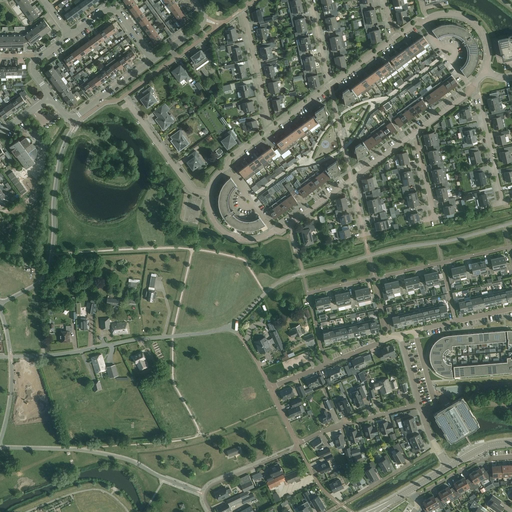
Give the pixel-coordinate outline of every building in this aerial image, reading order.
[(31,0),(21,8),(24,13),(32,7),(30,4),(34,0),(31,0)] [(76,4),(77,6),(74,8),(79,14),(84,11),(76,0),(74,2),(75,4),(76,4)] [(79,0),(76,0),(84,11),(89,7),(84,1),(81,3),(80,1),(79,0)] [(133,0),(126,5),(130,9),(136,4),(133,0)] [(372,0),(361,0),(363,3),(360,4),(361,8),(367,7),(366,3),(373,1),(372,0)] [(322,5),(324,11),(330,10),(331,13),(337,12),(336,8),(335,2),(332,3),(322,5)] [(175,3),(169,7),(172,12),(178,7),(175,3)] [(136,4),(130,9),(133,13),(139,9),(136,4)] [(32,7),(24,13),(28,17),(38,9),(40,8),(39,5),(37,7),(37,8),(34,10),(32,7)] [(302,5),(292,7),(293,13),(290,14),(291,17),(297,16),(296,13),(303,11),(302,5)] [(69,6),(67,7),(74,18),(79,14),(74,8),(72,10),(70,8),(69,6)] [(408,6),(402,8),(402,11),(396,13),(398,23),(402,21),(402,20),(403,20),(403,19),(407,17),(406,10),(408,10),(408,6)] [(66,11),(68,13),(65,15),(69,22),(74,18),(67,7),(64,9),(66,11)] [(182,11),(178,7),(172,12),(175,16),(182,11)] [(367,7),(361,8),(362,12),(364,12),(366,18),(376,16),(374,9),(368,11),(367,7)] [(38,9),(28,17),(31,22),(39,16),(37,13),(39,11),(38,9)] [(139,9),(133,13),(136,18),(142,13),(139,9)] [(263,20),(260,9),(256,10),(256,11),(256,12),(252,13),(254,22),(263,20)] [(182,11),(175,16),(178,20),(185,16),(184,14),(185,13),(183,11),(182,11)] [(337,12),(331,13),(332,17),(325,19),(327,25),(337,22),(335,16),(338,16),(337,12)] [(146,17),(142,13),(136,18),(139,22),(146,17)] [(185,16),(178,20),(176,22),(180,26),(182,25),(188,20),(185,16)] [(298,19),(297,16),(291,17),(292,21),(295,20),(296,26),(306,24),(305,18),(298,19)] [(366,18),(363,18),(365,29),(371,27),(370,23),(377,22),(376,16),(366,18)] [(146,17),(139,22),(142,26),(149,22),(146,17)] [(0,47),(24,47),(24,46),(24,43),(26,43),(28,42),(30,41),(31,43),(32,44),(51,29),(45,21),(25,35),(26,36),(24,37),(24,36),(0,36),(0,47)] [(149,22),(142,26),(146,31),(152,26),(149,22)] [(327,25),(328,31),(335,29),(336,33),(342,32),(341,31),(341,28),(339,22),(337,22),(327,25)] [(260,24),(261,28),(257,29),(258,35),(257,36),(258,41),(262,40),(263,40),(263,39),(267,38),(266,34),(267,34),(266,29),(269,28),(268,23),(260,24)] [(113,24),(108,27),(113,33),(115,36),(117,34),(115,32),(117,30),(113,24)] [(306,24),(296,26),(297,32),(294,33),(295,36),(301,35),(301,32),(307,30),(306,24)] [(435,28),(432,30),(438,39),(441,37),(440,36),(444,34),(447,34),(451,34),(455,34),(458,36),(461,38),(464,40),(466,43),(466,44),(466,43),(468,47),(469,50),(469,54),(469,57),(467,61),(466,64),(464,67),(462,66),(460,68),(466,77),(469,75),(468,73),(469,72),(469,73),(469,72),(470,71),(472,72),(474,69),(476,66),(475,66),(474,65),(475,63),(477,63),(478,59),(478,56),(477,55),(477,53),(478,52),(478,49),(477,45),(476,45),(475,43),(476,42),(475,39),(474,37),(473,37),(472,35),(471,34),(468,31),(467,32),(465,31),(465,29),(462,27),(459,26),(458,27),(456,27),(456,25),(452,24),(448,24),(448,26),(446,26),(445,24),(441,25),(438,26),(438,28),(437,29),(437,28),(437,29),(436,29),(435,28)] [(153,25),(152,26),(146,31),(149,35),(155,31),(157,29),(153,25)] [(113,33),(108,27),(104,30),(108,37),(113,33)] [(371,27),(365,29),(366,33),(369,32),(372,43),(375,40),(377,40),(377,39),(380,36),(379,30),(372,31),(371,27)] [(228,38),(228,41),(227,41),(228,45),(235,43),(234,40),(237,39),(236,35),(237,35),(235,28),(233,29),(232,28),(228,29),(229,34),(226,34),(227,38),(228,38)] [(108,37),(104,30),(99,34),(104,40),(106,42),(110,39),(108,37)] [(158,35),(155,31),(149,35),(152,40),(158,35)] [(342,32),(336,33),(336,37),(330,38),(331,44),(344,41),(342,35),(342,32)] [(104,40),(99,34),(95,37),(100,43),(104,40)] [(158,35),(152,40),(155,44),(162,39),(158,35)] [(301,35),(295,36),(297,46),(300,45),(310,43),(309,37),(302,38),(301,35)] [(508,38),(498,40),(502,56),(503,56),(504,59),(508,58),(511,57),(511,35),(508,36),(508,38)] [(423,36),(418,39),(425,49),(430,45),(430,46),(430,45),(423,36)] [(100,43),(95,37),(90,40),(98,50),(100,48),(97,45),(100,43)] [(418,39),(414,43),(421,52),(425,49),(418,39)] [(98,50),(90,40),(86,43),(91,50),(93,48),(95,51),(98,50)] [(344,41),(331,44),(332,50),(339,49),(340,53),(346,51),(345,47),(344,41)] [(261,54),(272,52),(271,48),(275,47),(276,46),(275,42),(267,43),(267,46),(260,48),(261,51),(260,51),(261,54)] [(91,50),(86,43),(82,46),(86,53),(91,50)] [(310,43),(300,45),(302,51),(299,52),(300,55),(306,54),(305,51),(312,49),(310,43)] [(414,43),(409,46),(416,56),(421,52),(414,43)] [(229,54),(233,53),(234,61),(242,59),(239,47),(235,49),(234,45),(227,46),(229,54)] [(82,46),(77,50),(82,56),(85,54),(86,56),(88,55),(86,53),(82,46)] [(409,46),(405,50),(411,59),(416,56),(409,46)] [(137,57),(134,53),(136,52),(132,47),(131,47),(125,51),(132,60),(137,57)] [(212,59),(210,48),(203,53),(201,50),(191,58),(193,61),(190,63),(195,69),(200,66),(199,64),(207,58),(209,61),(212,59)] [(77,50),(73,53),(78,59),(82,56),(77,50)] [(405,50),(400,53),(407,62),(411,59),(405,50)] [(132,60),(125,51),(121,54),(128,64),(132,60)] [(346,51),(340,53),(341,56),(334,58),(337,69),(340,66),(342,65),(346,62),(344,56),(347,55),(346,51)] [(272,55),(272,52),(261,54),(261,57),(262,57),(263,60),(270,58),(271,61),(277,59),(277,56),(276,57),(275,55),(272,55)] [(73,53),(69,56),(73,62),(78,59),(73,53)] [(400,53),(395,56),(402,66),(407,62),(400,53)] [(121,54),(117,57),(119,60),(124,67),(128,64),(121,54)] [(306,54),(300,55),(300,59),(303,58),(305,64),(315,62),(313,56),(306,57),(306,54)] [(73,62),(69,56),(64,59),(67,63),(65,65),(68,70),(71,69),(70,68),(75,65),(73,62)] [(395,56),(391,60),(394,64),(393,65),(397,70),(402,66),(395,56)] [(117,57),(112,61),(119,70),(124,67),(119,60),(117,57)] [(119,70),(112,61),(108,64),(110,67),(115,73),(119,70)] [(274,65),(273,65),(264,67),(265,71),(266,71),(266,73),(267,77),(275,75),(273,67),(277,66),(276,61),(273,62),(274,65)] [(388,61),(384,65),(391,75),(397,70),(393,65),(391,66),(388,61)] [(315,62),(305,64),(306,70),(303,71),(304,74),(310,73),(309,70),(316,68),(315,62)] [(246,76),(243,65),(235,67),(237,75),(236,76),(237,79),(241,79),(241,78),(246,76)] [(384,65),(379,68),(386,78),(391,75),(384,65)] [(193,76),(186,66),(182,68),(180,66),(172,71),(176,77),(176,78),(178,82),(179,81),(184,78),(186,81),(193,76)] [(22,67),(17,67),(17,75),(22,75),(22,78),(26,78),(26,69),(22,69),(22,67)] [(49,77),(56,72),(61,69),(59,67),(55,70),(53,67),(45,72),(49,77)] [(115,73),(110,67),(106,70),(110,76),(115,73)] [(379,68),(375,71),(374,72),(381,81),(386,78),(379,68)] [(110,76),(106,70),(101,73),(106,80),(110,76)] [(106,80),(101,73),(100,71),(96,75),(97,76),(102,83),(106,80)] [(56,72),(49,77),(53,82),(64,74),(63,72),(58,75),(56,72)] [(374,72),(370,75),(375,82),(377,85),(381,81),(374,72)] [(315,84),(319,81),(317,75),(311,76),(310,73),(304,74),(305,78),(304,78),(305,80),(308,80),(310,87),(310,88),(314,85),(315,85),(315,84)] [(65,75),(64,74),(53,82),(56,87),(63,82),(61,79),(65,75)] [(370,75),(365,78),(370,85),(375,82),(370,75)] [(458,84),(453,77),(452,75),(448,77),(448,78),(447,79),(447,78),(453,87),(458,84)] [(97,76),(93,80),(97,86),(102,83),(97,76)] [(85,91),(87,90),(88,93),(93,89),(88,83),(86,79),(85,78),(83,80),(85,82),(80,85),(85,91)] [(97,86),(93,80),(91,78),(88,80),(87,78),(86,79),(88,83),(93,89),(97,86)] [(272,79),(273,82),(268,83),(269,88),(270,87),(270,89),(271,94),(279,92),(279,91),(280,89),(279,88),(277,81),(280,81),(279,78),(272,79)] [(365,78),(361,81),(361,82),(368,91),(372,88),(370,85),(365,78)] [(401,78),(396,82),(399,86),(404,83),(401,78)] [(442,82),(449,90),(453,87),(447,78),(444,81),(443,82),(442,82)] [(66,85),(63,82),(56,87),(60,92),(71,83),(70,81),(66,85)] [(442,81),(437,84),(444,94),(449,90),(442,82),(442,81)] [(361,82),(356,85),(362,93),(363,95),(368,91),(361,82)] [(71,83),(60,92),(63,97),(70,91),(68,88),(73,85),(71,83)] [(437,84),(432,88),(439,97),(444,94),(437,84)] [(250,95),(249,89),(248,90),(247,85),(238,86),(239,92),(241,92),(242,97),(250,95)] [(356,85),(351,88),(357,96),(362,93),(356,85)] [(143,93),(146,96),(141,99),(143,102),(144,102),(145,103),(144,104),(147,108),(151,105),(151,106),(153,104),(152,103),(156,101),(151,94),(154,91),(151,87),(143,93)] [(350,91),(348,88),(343,92),(342,92),(343,96),(342,96),(344,99),(345,105),(347,103),(349,102),(355,98),(354,97),(356,95),(357,96),(351,88),(351,89),(350,90),(351,90),(350,91)] [(432,88),(428,91),(435,101),(439,97),(432,88)] [(70,91),(63,97),(67,101),(78,93),(77,91),(73,94),(70,91)] [(428,91),(421,96),(426,101),(427,100),(430,104),(435,101),(428,91)] [(21,96),(19,97),(17,95),(15,97),(21,106),(26,103),(25,101),(27,99),(22,92),(19,93),(21,96)] [(501,102),(500,96),(498,97),(497,92),(489,94),(490,94),(491,98),(487,99),(488,105),(498,103),(501,102)] [(80,95),(78,93),(67,101),(70,106),(78,101),(75,98),(80,95)] [(283,100),(282,98),(284,98),(284,95),(277,97),(277,99),(272,101),(275,113),(279,110),(279,109),(282,108),(284,108),(284,107),(284,104),(283,103),(281,103),(281,101),(282,101),(283,100)] [(21,106),(15,97),(15,96),(10,100),(17,109),(21,106)] [(421,96),(415,100),(422,110),(427,106),(424,102),(426,101),(421,96)] [(17,109),(10,100),(6,103),(8,105),(13,112),(17,109)] [(415,100),(411,103),(418,113),(422,110),(415,100)] [(252,112),(254,111),(252,104),(251,105),(251,102),(242,104),(238,105),(239,110),(243,109),(244,112),(247,111),(247,114),(251,113),(251,112),(252,112)] [(392,107),(388,102),(383,106),(386,111),(392,107)] [(411,103),(406,107),(413,116),(418,113),(411,103)] [(498,103),(488,105),(490,111),(500,109),(498,103)] [(173,122),(166,112),(169,109),(165,104),(154,112),(158,118),(157,119),(159,122),(158,123),(162,127),(165,127),(166,128),(173,122)] [(13,112),(8,105),(3,109),(8,115),(13,112)] [(314,116),(319,124),(320,124),(319,123),(321,121),(321,122),(327,118),(327,115),(328,114),(326,112),(324,105),(324,106),(315,113),(317,116),(316,116),(315,115),(314,116)] [(462,110),(462,111),(460,113),(460,112),(457,114),(460,118),(458,119),(459,123),(467,121),(466,117),(471,116),(469,111),(470,110),(469,106),(470,106),(469,106),(465,109),(462,110)] [(406,107),(401,110),(408,120),(413,116),(406,107)] [(8,115),(3,109),(0,111),(0,115),(1,115),(4,119),(8,115)] [(408,120),(401,110),(397,114),(404,123),(408,120)] [(496,115),(497,118),(492,119),(494,129),(503,127),(501,118),(504,118),(503,113),(496,115)] [(404,123),(397,114),(393,118),(394,120),(399,127),(404,123)] [(314,116),(309,119),(314,126),(319,123),(319,124),(314,116)] [(246,132),(249,130),(249,132),(253,129),(256,129),(255,128),(259,125),(257,122),(256,122),(256,120),(251,121),(250,117),(239,119),(240,123),(242,122),(243,126),(242,126),(243,129),(246,132)] [(309,119),(305,123),(310,130),(314,126),(309,119)] [(396,129),(391,122),(386,126),(391,132),(396,129)] [(305,123),(300,126),(306,135),(311,132),(310,130),(305,123)] [(386,126),(384,123),(380,126),(382,129),(387,136),(391,132),(386,126)] [(300,126),(295,129),(300,136),(302,138),(306,135),(300,126)] [(376,131),(382,139),(387,136),(382,129),(380,126),(375,130),(376,131)] [(466,137),(475,135),(474,133),(475,132),(474,129),(473,129),(467,130),(466,126),(459,128),(460,132),(462,138),(466,137)] [(295,129),(291,133),(296,140),(300,136),(295,129)] [(183,134),(180,130),(171,137),(173,140),(172,140),(174,143),(174,144),(179,151),(188,144),(184,138),(183,139),(181,135),(183,134)] [(506,143),(504,135),(509,134),(508,130),(501,132),(502,135),(496,136),(498,145),(506,143)] [(226,147),(227,148),(236,142),(232,138),(235,136),(231,131),(226,134),(228,136),(222,141),(224,144),(223,145),(225,147),(226,147)] [(382,139),(376,131),(371,134),(373,136),(378,142),(382,139)] [(435,141),(433,133),(433,132),(430,135),(428,136),(424,139),(426,145),(433,144),(433,147),(439,146),(439,143),(440,143),(439,141),(438,140),(435,141)] [(291,133),(286,136),(293,146),(298,143),(296,140),(291,133)] [(373,136),(371,134),(367,137),(368,139),(373,146),(377,143),(378,142),(373,136)] [(475,135),(466,137),(466,140),(465,140),(464,142),(465,144),(462,144),(463,148),(471,146),(470,143),(476,141),(477,141),(476,138),(475,137),(475,135)] [(286,136),(282,139),(282,140),(289,149),(293,146),(286,136)] [(22,163),(26,169),(35,162),(33,159),(34,158),(35,156),(35,155),(36,153),(36,152),(35,150),(34,148),(35,148),(35,147),(35,148),(33,146),(34,145),(32,143),(31,144),(30,143),(31,142),(30,142),(30,141),(30,140),(29,140),(29,139),(28,138),(27,138),(26,138),(26,137),(24,138),(21,139),(22,140),(20,141),(19,140),(10,147),(12,150),(12,151),(16,157),(17,156),(17,157),(17,156),(21,162),(21,163),(22,163)] [(363,141),(368,149),(373,146),(368,139),(363,142),(363,141)] [(282,140),(277,143),(280,147),(277,149),(281,155),(289,149),(282,140)] [(355,147),(355,150),(354,151),(356,154),(358,160),(358,159),(367,152),(365,149),(366,149),(367,150),(368,149),(363,141),(362,142),(363,142),(361,144),(361,143),(355,147)] [(439,146),(433,147),(434,150),(427,152),(429,158),(439,156),(442,155),(439,146)] [(510,157),(509,153),(511,152),(511,146),(505,148),(505,151),(499,153),(500,157),(502,157),(503,163),(511,161),(511,160),(511,157),(510,157)] [(271,147),(267,151),(273,160),(278,157),(281,155),(277,149),(274,151),(271,147)] [(465,154),(469,153),(472,165),(477,163),(477,164),(478,163),(481,162),(481,161),(482,161),(481,158),(480,158),(478,151),(473,152),(472,149),(464,150),(465,154)] [(200,159),(199,157),(200,156),(196,151),(189,156),(191,159),(187,162),(193,170),(196,167),(196,168),(197,167),(198,166),(199,169),(205,165),(204,165),(202,163),(203,162),(200,158),(200,159)] [(267,151),(262,154),(269,163),(273,160),(267,151)] [(397,169),(403,167),(403,164),(409,163),(407,152),(403,155),(401,155),(402,156),(398,158),(399,165),(396,166),(397,169)] [(262,154),(258,157),(257,157),(264,167),(269,163),(262,154)] [(439,156),(429,158),(430,164),(437,163),(438,166),(444,164),(446,164),(446,163),(445,162),(443,162),(442,159),(439,159),(439,156)] [(257,157),(253,161),(260,170),(264,167),(257,157)] [(325,169),(331,177),(330,176),(332,175),(331,175),(332,174),(334,177),(339,173),(340,173),(339,170),(340,169),(338,166),(337,160),(327,168),(328,168),(326,170),(325,169)] [(253,161),(248,164),(255,174),(260,170),(253,161)] [(248,164),(244,167),(251,177),(255,174),(248,164)] [(444,164),(438,166),(438,169),(432,171),(433,177),(446,174),(444,164)] [(244,167),(239,171),(246,181),(251,177),(244,167)] [(325,169),(326,170),(321,173),(326,180),(331,177),(325,169)] [(470,175),(474,174),(477,186),(482,184),(482,185),(484,185),(483,184),(486,184),(483,172),(477,173),(476,170),(469,172),(470,175)] [(7,175),(8,175),(21,194),(22,194),(27,191),(12,171),(7,175)] [(411,171),(398,174),(399,176),(402,175),(403,179),(413,177),(411,171)] [(321,173),(316,177),(321,183),(326,180),(321,173)] [(446,174),(433,177),(434,183),(441,181),(442,185),(448,183),(446,174)] [(230,222),(232,224),(231,225),(234,227),(238,229),(239,227),(241,228),(241,230),(245,230),(248,230),(249,229),(251,228),(252,230),(255,229),(259,228),(259,226),(260,226),(261,225),(262,227),(265,225),(258,215),(255,217),(256,219),(253,220),(249,221),(246,221),(242,220),(239,219),(236,217),(233,214),(230,211),(231,211),(230,211),(229,208),(228,204),(228,201),(228,197),(229,193),(231,190),(233,187),(234,189),(237,186),(230,177),(227,180),(228,180),(228,181),(228,182),(227,182),(227,183),(225,182),(223,185),(221,188),(222,189),(222,192),(220,192),(219,195),(218,199),(220,199),(220,201),(218,202),(219,206),(219,209),(221,209),(222,211),(221,212),(221,213),(222,216),(223,217),(223,218),(223,217),(225,219),(224,219),(225,220),(225,219),(226,221),(228,223),(229,223),(230,222)] [(317,187),(312,180),(310,177),(305,181),(307,183),(312,190),(317,187)] [(316,177),(312,180),(317,187),(321,184),(321,183),(316,177)] [(414,183),(413,177),(403,179),(404,185),(414,183)] [(364,191),(374,188),(372,178),(368,180),(366,181),(367,182),(363,184),(364,191)] [(290,192),(293,190),(288,183),(285,185),(290,192)] [(303,183),(301,184),(308,194),(312,190),(307,183),(304,186),(303,183)] [(450,192),(448,183),(442,185),(443,188),(436,189),(437,195),(447,193),(450,192)] [(308,194),(301,184),(296,188),(303,197),(307,194),(308,194)] [(416,192),(406,195),(408,201),(417,198),(416,192)] [(485,194),(481,195),(480,192),(474,193),(475,198),(478,197),(480,206),(485,205),(485,206),(486,206),(486,205),(488,205),(485,194)] [(297,201),(292,195),(291,193),(286,196),(292,205),(297,201)] [(447,193),(437,195),(439,202),(448,199),(449,203),(455,201),(454,198),(449,199),(447,193)] [(7,194),(0,199),(0,203),(1,206),(10,199),(11,199),(11,198),(7,194)] [(285,195),(281,199),(288,208),(292,205),(286,196),(285,195)] [(336,214),(342,212),(341,209),(348,208),(345,197),(342,200),(340,200),(340,201),(336,204),(338,210),(335,211),(336,214)] [(377,198),(377,199),(367,201),(368,207),(378,205),(381,204),(379,198),(377,198)] [(419,204),(417,198),(408,201),(409,207),(419,204)] [(281,199),(278,201),(276,202),(283,212),(288,208),(281,199)] [(455,201),(449,203),(450,206),(443,207),(445,214),(455,212),(454,208),(456,207),(455,201)] [(276,202),(271,206),(278,215),(283,212),(276,202)] [(378,205),(368,207),(369,213),(379,211),(378,205)] [(278,215),(271,206),(267,209),(274,218),(278,215)] [(411,215),(410,211),(404,213),(405,216),(408,215),(409,223),(419,220),(418,213),(411,215)] [(342,212),(336,214),(336,217),(338,217),(339,223),(341,222),(341,223),(351,221),(351,220),(352,220),(351,216),(350,216),(349,214),(342,216),(342,212)] [(389,228),(387,220),(384,221),(375,223),(376,230),(384,228),(384,229),(389,228)] [(311,233),(315,229),(313,221),(302,228),(303,229),(303,228),(304,230),(302,231),(305,245),(307,244),(308,245),(309,245),(310,245),(310,244),(311,243),(313,243),(311,233)] [(338,239),(341,238),(351,236),(349,229),(342,230),(342,227),(335,229),(338,239)] [(504,256),(497,258),(500,268),(500,269),(500,270),(507,269),(507,270),(508,270),(509,272),(511,271),(511,270),(510,262),(506,263),(504,256)] [(497,258),(491,259),(492,266),(489,267),(491,274),(494,273),(494,270),(500,269),(500,268),(497,258)] [(484,261),(478,262),(480,273),(480,275),(487,273),(487,275),(491,274),(489,267),(486,268),(484,261)] [(469,272),(471,278),(475,278),(476,276),(476,274),(480,273),(478,262),(471,264),(473,271),(469,272)] [(466,273),(464,265),(458,267),(460,277),(466,276),(467,279),(471,278),(469,272),(466,273)] [(453,276),(448,277),(450,283),(455,282),(454,281),(461,279),(460,277),(458,267),(451,268),(453,276)] [(438,272),(431,273),(434,286),(440,284),(440,285),(445,284),(443,278),(439,279),(438,272)] [(426,282),(423,282),(424,289),(428,288),(427,287),(434,286),(431,273),(424,275),(426,282)] [(418,276),(417,276),(411,278),(413,288),(414,288),(420,287),(420,290),(424,289),(423,282),(419,283),(418,276)] [(406,286),(403,287),(404,294),(408,293),(408,292),(414,290),(414,288),(413,288),(411,278),(404,279),(406,286)] [(128,288),(139,289),(139,279),(128,279),(128,288)] [(399,288),(398,281),(391,282),(393,293),(394,293),(400,291),(400,294),(404,294),(403,287),(399,288)] [(386,291),(382,292),(384,300),(388,299),(388,296),(394,295),(394,293),(393,293),(391,282),(384,284),(386,291)] [(368,287),(362,289),(364,301),(371,300),(371,303),(376,302),(374,294),(370,294),(368,287)] [(153,301),(154,297),(155,297),(156,297),(156,293),(154,292),(155,290),(149,289),(148,291),(146,291),(146,296),(148,297),(147,300),(153,301)] [(357,297),(353,298),(355,305),(358,304),(358,303),(364,301),(362,289),(355,290),(357,297)] [(506,291),(506,289),(500,291),(502,302),(508,301),(506,291)] [(502,302),(500,291),(493,292),(494,294),(496,304),(502,302)] [(348,292),(342,293),(345,306),(351,304),(352,308),(355,307),(355,305),(353,298),(350,299),(348,292)] [(342,293),(335,295),(337,302),(333,303),(335,309),(339,309),(338,307),(345,306),(342,293)] [(488,295),(488,293),(482,295),(485,306),(490,305),(488,295)] [(494,294),(488,295),(490,305),(496,304),(494,294)] [(485,306),(482,295),(476,296),(479,308),(485,306)] [(328,296),(327,297),(322,298),(324,308),(331,307),(331,310),(335,309),(333,303),(330,303),(328,296)] [(479,308),(476,296),(470,297),(470,299),(471,299),(473,309),(479,308)] [(324,308),(322,298),(315,299),(318,310),(324,308)] [(470,299),(465,301),(467,310),(473,309),(471,299),(470,299)] [(467,310),(465,301),(459,302),(459,303),(458,303),(459,307),(460,306),(461,311),(461,312),(467,311),(467,310)] [(448,315),(447,314),(446,309),(447,309),(446,306),(445,303),(439,305),(439,307),(441,316),(441,317),(448,315)] [(433,306),(427,307),(430,319),(436,318),(433,308),(434,308),(433,306)] [(427,307),(421,309),(421,311),(422,311),(424,320),(430,319),(427,307)] [(439,307),(434,308),(433,308),(436,318),(441,316),(439,307)] [(415,309),(409,311),(410,313),(412,323),(418,322),(416,312),(415,309)] [(422,311),(421,311),(416,312),(418,322),(424,320),(422,311)] [(404,312),(404,313),(398,314),(398,316),(401,326),(406,324),(404,314),(404,312)] [(410,313),(404,314),(406,324),(412,323),(410,313)] [(398,316),(392,317),(395,327),(401,326),(398,316)] [(87,328),(89,328),(89,320),(87,320),(87,318),(81,318),(81,320),(79,321),(79,328),(81,328),(81,329),(87,329),(87,328)] [(101,329),(110,328),(109,318),(101,319),(101,329)] [(378,331),(378,330),(378,329),(375,319),(369,320),(372,332),(372,333),(378,331)] [(372,332),(369,320),(364,322),(366,333),(372,332)] [(114,335),(128,333),(126,322),(112,324),(114,335)] [(366,333),(364,322),(358,323),(360,335),(366,333)] [(358,323),(352,324),(354,336),(360,335),(358,323)] [(354,336),(352,324),(346,326),(349,337),(354,336)] [(300,325),(292,328),(293,330),(289,332),(292,338),(296,336),(296,337),(303,334),(303,333),(305,332),(304,329),(303,328),(301,329),(300,325)] [(69,331),(72,331),(72,326),(66,326),(67,331),(60,331),(60,342),(70,342),(69,331)] [(346,326),(340,327),(343,339),(349,337),(346,326)] [(340,327),(334,328),(337,340),(343,339),(340,327)] [(337,340),(334,328),(332,329),(333,331),(329,332),(331,341),(337,340)] [(276,330),(270,333),(273,338),(270,340),(267,340),(265,337),(261,339),(261,338),(259,339),(259,340),(255,341),(256,343),(255,344),(257,348),(279,338),(276,330)] [(331,341),(329,332),(323,333),(323,334),(322,334),(323,338),(324,337),(325,341),(325,343),(331,342),(331,341)] [(305,337),(307,342),(314,339),(312,334),(305,337)] [(451,336),(445,337),(445,336),(443,336),(442,337),(440,338),(439,338),(440,340),(437,342),(436,341),(435,342),(434,343),(433,344),(432,346),(431,347),(433,348),(432,351),(430,351),(430,352),(430,354),(429,356),(430,358),(430,360),(430,361),(431,363),(431,365),(433,364),(435,367),(433,368),(434,369),(435,371),(436,372),(438,373),(439,374),(440,372),(443,374),(442,375),(444,376),(445,376),(447,377),(449,377),(450,377),(452,377),(452,370),(452,369),(451,369),(451,364),(451,357),(445,358),(445,355),(450,355),(450,350),(452,350),(451,336)] [(279,338),(257,348),(259,352),(260,353),(265,351),(265,352),(267,351),(267,350),(271,349),(269,346),(272,343),(275,343),(278,350),(284,347),(279,338)] [(394,350),(395,349),(394,346),(393,346),(392,345),(389,347),(388,346),(384,347),(384,349),(381,350),(382,352),(379,353),(381,359),(385,358),(395,353),(394,350)] [(148,366),(144,359),(145,358),(142,352),(133,357),(135,363),(136,363),(140,370),(148,366)] [(106,370),(101,354),(91,358),(95,373),(106,370)] [(353,375),(360,372),(358,368),(366,364),(365,362),(371,359),(369,354),(363,357),(363,356),(361,357),(361,356),(357,357),(357,358),(352,361),(354,366),(350,368),(353,375)] [(152,366),(156,374),(161,372),(157,364),(152,366)] [(329,385),(334,383),(333,378),(342,374),(339,366),(328,371),(331,377),(327,379),(329,385)] [(357,374),(361,382),(366,380),(362,371),(357,374)] [(318,378),(317,379),(316,375),(306,380),(309,387),(319,383),(320,382),(321,384),(325,383),(322,376),(318,378)] [(379,388),(381,394),(392,391),(391,388),(393,388),(393,389),(397,388),(395,380),(389,382),(388,379),(378,382),(373,384),(374,390),(379,388)] [(102,390),(100,381),(92,384),(95,392),(102,390)] [(302,385),(297,387),(301,396),(306,395),(302,385)] [(356,388),(356,391),(351,393),(357,407),(364,404),(361,396),(365,395),(366,397),(366,396),(361,386),(356,388)] [(280,392),(283,400),(294,395),(291,387),(280,392)] [(433,414),(448,439),(450,442),(479,425),(462,397),(450,404),(449,402),(445,405),(446,407),(433,414)] [(302,403),(300,398),(291,402),(293,408),(289,410),(289,412),(290,415),(291,415),(292,417),(295,415),(296,416),(298,415),(298,414),(302,413),(298,404),(302,403)] [(342,408),(344,413),(351,410),(349,406),(350,405),(348,402),(347,402),(346,399),(339,402),(336,404),(339,410),(342,408)] [(333,420),(330,413),(328,414),(326,410),(322,411),(324,416),(320,417),(323,424),(333,420)] [(397,422),(399,428),(403,427),(404,426),(415,423),(414,417),(406,419),(406,416),(396,419),(397,422)] [(385,423),(385,422),(383,422),(380,423),(379,424),(382,434),(390,432),(390,431),(393,430),(391,423),(388,424),(387,422),(385,423)] [(404,426),(406,432),(404,432),(405,436),(411,434),(410,431),(417,429),(415,423),(404,426)] [(364,428),(364,429),(363,429),(364,433),(365,432),(367,438),(374,436),(374,435),(377,434),(376,427),(372,428),(372,427),(369,427),(369,426),(368,427),(368,426),(364,427),(364,428)] [(356,431),(354,432),(354,431),(352,431),(352,430),(349,431),(349,432),(348,432),(351,442),(359,440),(359,439),(362,438),(360,432),(357,432),(356,431)] [(342,434),(334,436),(337,446),(345,444),(342,434)] [(411,434),(405,436),(404,436),(407,442),(411,440),(412,443),(412,444),(422,439),(419,434),(412,437),(411,434)] [(324,444),(320,438),(312,443),(316,450),(324,444)] [(412,444),(412,443),(410,444),(412,450),(413,453),(419,451),(417,448),(424,445),(422,439),(412,444)] [(401,462),(405,460),(401,453),(403,451),(398,443),(393,446),(396,452),(393,454),(396,460),(395,461),(397,464),(400,462),(401,462)] [(227,451),(229,457),(235,455),(240,452),(238,447),(232,449),(227,451)] [(331,453),(329,448),(318,453),(320,458),(331,453)] [(391,468),(387,461),(390,460),(386,455),(384,456),(385,459),(379,463),(382,468),(381,469),(383,472),(387,470),(387,471),(391,468)] [(373,479),(377,476),(373,470),(376,468),(372,461),(369,463),(370,465),(365,468),(366,470),(365,471),(368,476),(367,477),(369,480),(373,478),(373,479)] [(331,469),(328,462),(325,464),(324,463),(322,465),(318,467),(321,474),(331,469)] [(282,473),(282,471),(279,464),(278,465),(277,464),(273,466),(274,467),(268,469),(271,475),(270,475),(269,474),(266,475),(268,481),(273,479),(272,477),(282,473)] [(498,477),(497,466),(492,466),(492,473),(489,474),(490,480),(493,479),(493,477),(498,477)] [(477,470),(474,471),(480,481),(481,482),(486,479),(486,480),(489,478),(488,471),(485,471),(482,473),(480,468),(479,468),(479,467),(476,469),(477,470)] [(298,471),(285,476),(289,484),(296,481),(296,482),(300,481),(300,479),(301,478),(298,471)] [(480,481),(474,471),(469,474),(473,481),(471,482),(474,488),(474,489),(479,486),(477,483),(480,481)] [(355,481),(352,482),(355,487),(364,482),(360,473),(353,477),(355,481)] [(244,492),(254,487),(251,481),(248,475),(239,479),(241,485),(244,492)] [(286,480),(283,475),(267,483),(270,490),(281,484),(280,483),(286,480)] [(464,477),(459,480),(465,491),(470,488),(471,490),(474,488),(471,482),(468,484),(464,477)] [(344,487),(340,479),(330,484),(334,492),(344,487)] [(465,491),(459,480),(454,483),(458,490),(455,491),(459,497),(461,496),(460,494),(465,491)] [(449,486),(443,490),(449,500),(452,498),(454,500),(459,497),(455,491),(452,493),(449,486)] [(220,490),(215,493),(218,500),(223,498),(229,495),(228,494),(232,492),(230,489),(227,490),(225,487),(220,490)] [(449,500),(443,490),(438,493),(442,499),(440,501),(443,507),(448,504),(446,501),(449,500)] [(312,499),(312,498),(308,491),(303,493),(308,503),(312,501),(311,500),(312,499)] [(239,495),(226,501),(227,502),(225,503),(225,504),(216,509),(217,511),(227,511),(231,510),(230,508),(242,502),(243,504),(255,499),(252,494),(248,496),(246,492),(239,495)] [(499,504),(501,501),(493,495),(489,501),(492,503),(490,506),(494,510),(494,511),(496,511),(497,511),(498,511),(499,511),(500,511),(501,510),(501,509),(503,506),(499,504)] [(318,496),(312,499),(311,500),(312,501),(317,511),(324,507),(318,496)] [(433,496),(428,499),(435,510),(440,507),(441,509),(444,507),(443,507),(440,501),(437,502),(433,496)] [(427,508),(424,510),(425,511),(431,511),(432,511),(435,510),(428,499),(423,502),(427,508)] [(309,511),(307,508),(310,506),(307,501),(298,506),(301,511),(309,511)] [(474,501),(471,505),(476,508),(476,510),(474,511),(484,511),(480,509),(482,506),(474,501)]
